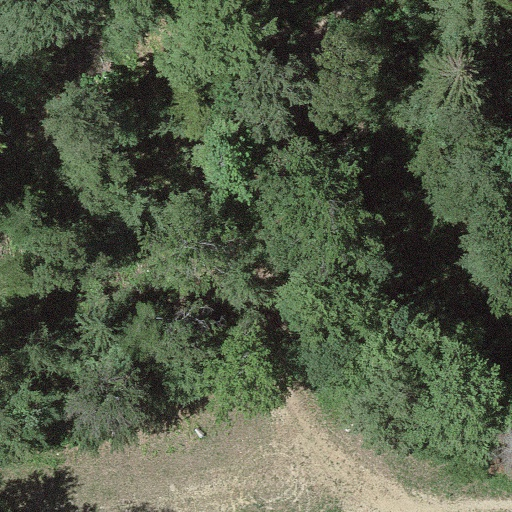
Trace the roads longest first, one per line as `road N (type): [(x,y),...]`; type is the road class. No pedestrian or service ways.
road 1 (track): [(390,511),(365,506),(308,426),(287,388),(276,334),(278,217),(295,95),(321,45),(370,0)]
road 2 (track): [(384,507),(511,505)]
